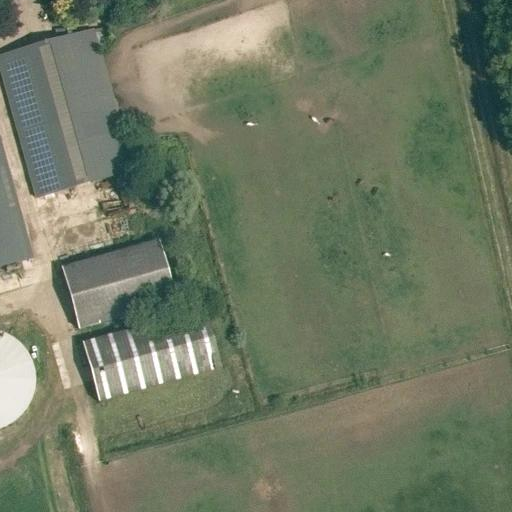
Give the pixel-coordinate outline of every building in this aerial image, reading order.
[(0,70),(36,200),(131,173),(91,32),(0,57),(0,70)] [(0,268),(31,260),(0,148),(0,268)] [(160,244),(62,271),(78,335),(176,307),(160,244)] [(204,312),(82,346),(98,405),(221,371),(204,312)] [(0,434),(7,432),(13,428),(18,424),(23,419),(28,414),(31,408),(34,401),(36,395),(36,388),(36,381),(35,374),(33,367),(30,361),(27,355),(22,350),(17,345),(11,341),(5,338),(0,336),(0,434)]
